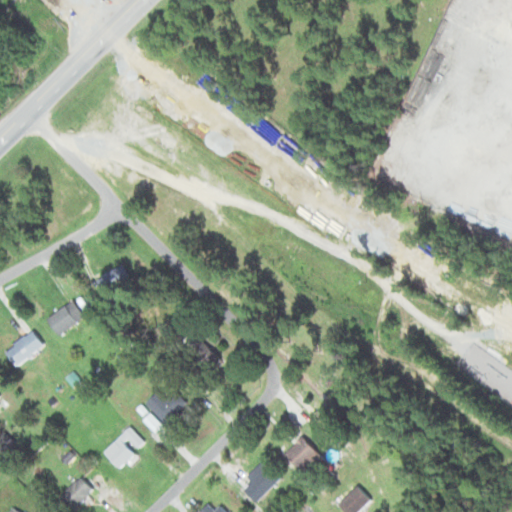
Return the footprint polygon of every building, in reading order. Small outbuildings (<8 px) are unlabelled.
[(114,291),(136,282),(129,266),(107,275),(114,291)] [(53,319),(65,336),(90,318),(78,301),(53,319)] [(11,352),(23,367),(50,345),(38,331),(11,352)] [(225,360),(208,340),(189,357),(206,377),(225,360)] [(171,401),(163,393),(151,405),(170,424),(193,402),(181,391),(171,401)] [(149,442),(135,427),(109,453),(125,469),(142,452),(140,451),(149,442)] [(290,454),(306,469),(323,452),(307,437),(290,454)] [(243,486),(260,503),(285,478),(268,461),(243,486)] [(76,509),(99,493),(88,478),(65,494),(76,509)] [(343,505),(349,511),(364,511),(376,500),(362,486),(343,505)]
